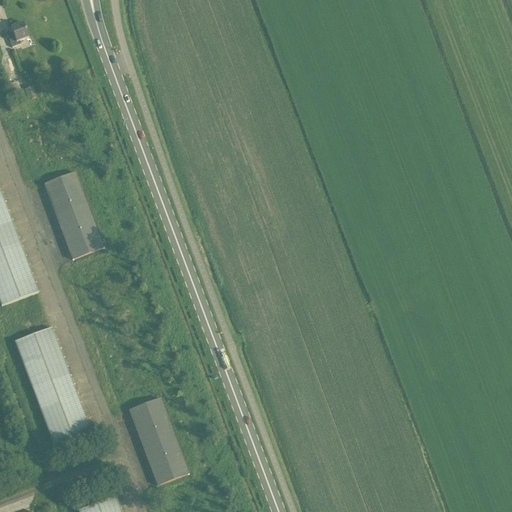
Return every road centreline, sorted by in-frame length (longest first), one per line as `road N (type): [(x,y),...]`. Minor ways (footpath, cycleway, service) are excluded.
road 1 (unclassified): [(292,511),(129,65)]
road 2 (primary): [(279,511),(111,73)]
